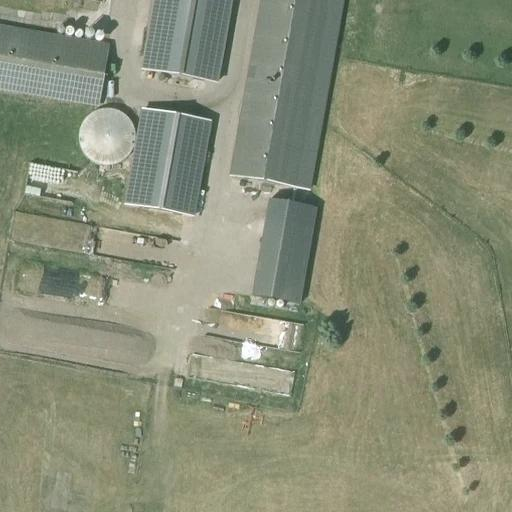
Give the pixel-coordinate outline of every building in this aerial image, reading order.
[(153,0),(142,72),(214,85),(229,0),(153,0)] [(261,0),(229,178),(305,192),(340,0),(261,0)] [(0,32),(0,92),(97,109),(107,51),(0,32)] [(86,120),(82,123),(80,128),(78,133),(77,138),(77,143),(78,148),(80,153),(83,158),(87,161),(91,165),(96,167),(101,168),(106,168),(111,168),(116,166),(121,164),(125,161),(128,157),(131,152),(133,147),(134,142),(134,137),(132,132),(130,127),(128,122),(124,119),(120,116),(115,113),(110,112),(105,112),(99,112),(94,114),(90,116),(86,120)] [(208,125),(141,113),(124,207),(191,219),(208,125)] [(250,297),(298,306),(315,211),(267,202),(250,297)] [(139,254),(83,248),(82,263),(76,262),(65,288),(67,272),(55,271),(41,265),(44,258),(45,250),(19,239),(9,238),(8,254),(18,258),(15,287),(85,295),(84,304),(93,305),(117,315),(142,325),(155,294),(155,291),(164,270),(165,260),(149,258),(139,254)] [(209,353),(209,369),(229,370),(230,354),(209,353)]
